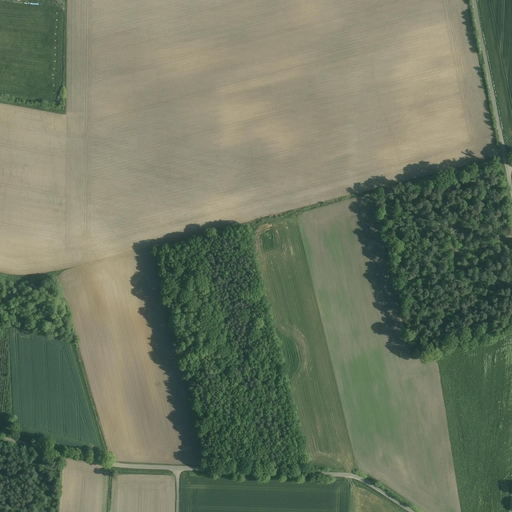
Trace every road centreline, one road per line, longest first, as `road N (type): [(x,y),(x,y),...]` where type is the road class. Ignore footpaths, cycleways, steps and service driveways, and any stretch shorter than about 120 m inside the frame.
road 1 (unclassified): [(413,511),(358,476),(111,465),(0,438)]
road 2 (unclassified): [(509,170),(476,0)]
